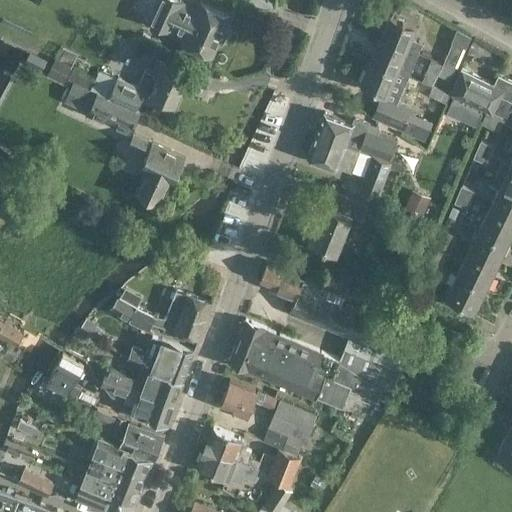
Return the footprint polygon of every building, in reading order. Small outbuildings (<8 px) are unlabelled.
[(181,0),(157,0),(148,20),(170,30),(171,27),(186,34),(182,42),(209,54),(215,42),(219,44),(222,43),(227,31),(226,29),(223,27),(229,15),(200,2),(195,14),(180,7),(183,1),(181,0)] [(404,20),(406,14),(393,9),(391,14),(389,14),(379,36),(417,53),(422,41),(410,36),(415,24),(404,20)] [(408,75),(417,53),(379,36),(370,59),(408,75)] [(474,39),(469,50),(475,53),(480,42),(474,39)] [(454,66),(455,64),(462,45),(451,41),(443,62),(454,66)] [(73,66),(56,58),(49,73),(66,81),(73,66)] [(146,70),(139,87),(144,90),(151,93),(175,104),(186,79),(172,73),(175,67),(158,59),(151,73),(146,70)] [(397,100),(404,85),(408,75),(370,59),(360,82),(386,93),(385,95),(381,93),(372,116),(404,129),(413,107),(397,100)] [(443,62),(438,73),(449,78),(454,66),(443,62)] [(74,66),(68,78),(79,83),(85,71),(74,66)] [(461,67),(451,91),(478,104),(494,112),(495,111),(498,103),(502,95),(511,99),(511,80),(497,73),(492,83),(490,81),(461,67)] [(89,111),(89,112),(130,131),(139,111),(135,109),(144,90),(139,87),(118,77),(104,71),(95,90),(98,92),(89,111)] [(72,103),(88,111),(97,92),(81,84),(72,103)] [(511,99),(502,95),(498,103),(510,109),(511,104),(511,99)] [(476,124),(479,116),(481,111),(469,106),(451,98),(446,111),(476,124)] [(498,103),(495,111),(506,117),(510,109),(498,103)] [(363,135),(350,130),(352,122),(324,111),(315,134),(359,150),(367,153),(368,151),(389,158),(396,139),(366,128),(363,135)] [(172,180),(173,177),(178,176),(180,171),(179,167),(184,156),(134,133),(129,144),(148,152),(141,167),(146,169),(136,191),(159,201),(169,179),(172,180)] [(351,171),(359,150),(315,134),(308,154),(326,161),(325,163),(336,167),(337,165),(351,171)] [(490,154),(494,145),(481,140),(477,149),(490,154)] [(486,163),(490,154),(477,149),(473,158),(486,163)] [(400,171),(402,166),(390,162),(372,155),(358,189),(377,196),(388,167),(400,171)] [(511,191),(511,164),(509,164),(499,186),(511,191)] [(0,188),(18,199),(25,187),(0,172),(0,188)] [(470,199),(474,190),(461,185),(457,194),(470,199)] [(511,218),(511,191),(499,186),(488,207),(511,218)] [(423,214),(431,196),(412,188),(405,206),(423,214)] [(360,222),(367,205),(327,190),(307,243),(335,254),(349,218),(360,222)] [(460,221),(470,199),(457,194),(448,216),(460,221)] [(506,243),(511,230),(511,218),(488,207),(478,229),(506,243)] [(495,265),(506,243),(478,229),(467,251),(495,265)] [(451,244),(455,235),(442,230),(438,239),(451,244)] [(441,266),(451,244),(438,239),(434,247),(428,261),(441,266)] [(485,287),(495,265),(467,251),(457,273),(485,287)] [(438,275),(441,266),(428,261),(425,269),(438,275)] [(266,262),(260,279),(275,285),(273,291),(294,299),(288,314),(314,324),(348,337),(339,359),(340,359),(380,385),(391,389),(399,369),(402,361),(392,356),(394,351),(381,346),(389,325),(324,298),(328,289),(348,297),(354,284),(328,273),(323,285),(319,284),(266,262)] [(474,310),(485,287),(457,273),(446,296),(474,310)] [(129,319),(149,330),(152,322),(153,321),(175,329),(198,338),(212,301),(176,290),(166,316),(156,315),(137,306),(136,306),(132,312),(129,319)] [(119,295),(114,303),(122,308),(119,313),(129,319),(132,312),(136,306),(119,295)] [(425,316),(431,301),(415,295),(409,309),(425,316)] [(405,331),(409,321),(398,317),(394,327),(405,331)] [(415,321),(409,337),(435,347),(441,331),(442,328),(416,318),(415,321)] [(245,319),(228,361),(314,397),(315,395),(340,406),(348,387),(375,399),(380,385),(340,359),(339,359),(245,319)] [(0,339),(13,347),(21,333),(1,321),(0,322),(0,339)] [(105,332),(101,329),(95,326),(91,334),(96,337),(101,339),(105,332)] [(183,381),(194,350),(162,338),(156,356),(148,353),(148,352),(132,347),(128,358),(143,364),(142,366),(149,369),(183,381)] [(96,405),(99,400),(97,397),(72,385),(84,365),(63,353),(47,382),(68,393),(78,397),(96,405)] [(145,381),(134,377),(134,376),(107,366),(101,382),(173,408),(183,381),(149,369),(145,381)] [(229,379),(219,402),(247,414),(253,400),(272,408),(276,398),(229,379)] [(167,424),(173,408),(101,382),(112,395),(137,405),(135,411),(146,415),(146,416),(167,424)] [(213,426),(206,445),(291,479),(301,456),(298,455),(303,442),(306,443),(321,408),(279,390),(277,396),(279,397),(267,428),(262,440),(278,447),(274,455),(262,451),(259,459),(253,456),(248,456),(250,450),(240,445),(243,438),(213,426)] [(114,417),(96,409),(89,424),(107,433),(108,431),(118,436),(124,419),(115,415),(114,417)] [(17,426),(19,427),(40,436),(43,429),(22,420),(20,419),(17,426)] [(154,458),(163,433),(128,420),(119,445),(154,458)] [(511,443),(511,429),(509,428),(503,439),(511,443)] [(147,474),(153,459),(124,448),(111,442),(98,436),(92,452),(147,474)] [(511,458),(511,443),(503,439),(497,451),(511,458)] [(206,445),(198,464),(227,476),(238,480),(240,474),(253,478),(255,473),(265,476),(266,474),(289,483),(291,479),(206,445)] [(8,448),(6,451),(32,463),(34,459),(21,452),(8,448)] [(141,489),(147,474),(92,452),(85,467),(141,489)] [(136,504),(141,489),(85,467),(79,481),(136,504)] [(45,496),(52,482),(23,468),(16,482),(45,496)] [(116,511),(132,511),(136,504),(79,481),(74,494),(101,505),(101,506),(116,511)] [(282,511),(286,506),(282,504),(292,489),(278,481),(257,511),(282,511)] [(0,490),(0,509),(6,511),(64,511),(56,509),(56,510),(44,506),(13,495),(0,490)] [(223,511),(195,501),(190,511),(223,511)]
